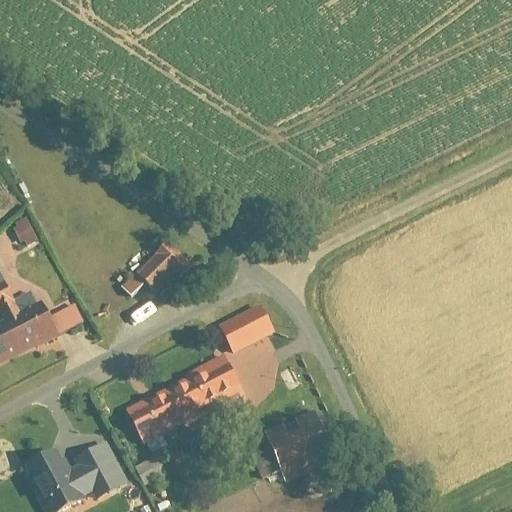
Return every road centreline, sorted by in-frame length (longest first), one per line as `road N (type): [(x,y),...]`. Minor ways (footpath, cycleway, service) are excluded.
road 1 (unclassified): [(0,106),(261,276)]
road 2 (unclassified): [(0,411),(261,276)]
road 3 (unclassified): [(261,276),(511,152)]
road 4 (unclassified): [(261,276),(337,377),(391,511)]
